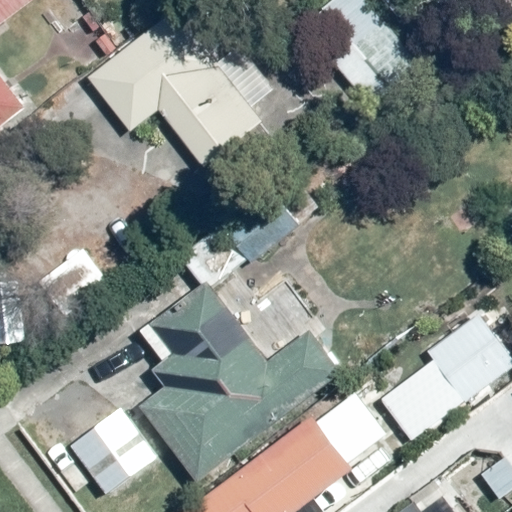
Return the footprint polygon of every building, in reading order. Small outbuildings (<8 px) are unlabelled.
[(0,0),(0,23),(29,0),(0,0)] [(279,101),(208,7),(187,23),(177,10),(90,75),(133,133),(172,104),(209,153),(279,101)] [(0,124),(25,105),(0,73),(0,124)] [(102,111),(89,89),(44,115),(57,138),(102,111)] [(143,324),(167,356),(154,365),(166,381),(135,403),(164,442),(193,481),(343,369),(311,326),(347,299),(286,218),(144,323),(143,324)] [(511,364),(511,361),(476,312),(426,348),(463,400),(511,364)] [(389,433),(353,385),(180,511),(291,511),(349,470),(345,465),(389,433)] [(155,450),(119,402),(118,403),(66,442),(106,495),(158,456),(159,456),(155,450)] [(511,437),(422,500),(430,511),(494,511),(511,499),(511,437)] [(430,511),(422,500),(412,486),(377,511),(430,511)]
